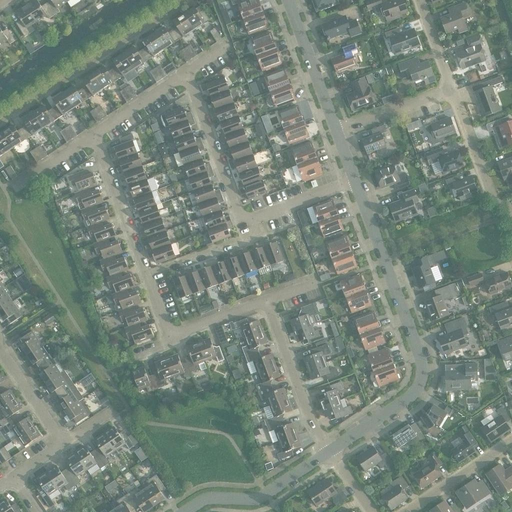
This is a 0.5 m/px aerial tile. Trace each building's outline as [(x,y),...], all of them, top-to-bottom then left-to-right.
[(27,7),(37,22),(46,15),(49,19),(54,16),(48,6),(43,9),(36,0),(33,0),(30,3),(31,4),(27,7)] [(48,6),(54,16),(60,12),(57,8),(67,2),(65,0),(51,0),(52,2),(48,6)] [(238,4),(243,19),(263,12),(258,0),(230,0),(233,6),(238,4)] [(311,0),(316,13),(339,4),(337,0),(311,0)] [(369,10),(374,8),(376,12),(378,14),(384,11),(387,20),(408,12),(403,0),(394,0),(382,5),(380,0),(373,0),(366,3),(369,10)] [(462,18),(469,16),(465,4),(452,8),(454,14),(441,19),(446,33),(458,29),(460,33),(467,30),(462,18)] [(184,15),(194,30),(210,20),(205,12),(201,6),(195,9),(195,8),(184,15)] [(25,37),(30,34),(34,31),(31,26),(37,22),(27,7),(23,10),(22,8),(15,12),(22,22),(17,25),(25,37)] [(263,12),(243,19),(249,35),(268,28),(263,12)] [(194,30),(184,15),(174,22),(178,29),(174,32),(179,40),(185,49),(190,45),(184,37),(194,30)] [(352,37),(360,34),(356,21),(348,24),(345,17),(323,25),(328,39),(350,31),(352,37)] [(154,34),(164,50),(179,40),(174,32),(169,35),(164,27),(154,34)] [(0,45),(7,41),(10,44),(15,41),(8,30),(3,33),(0,28),(0,45)] [(217,42),(222,39),(215,28),(210,32),(217,42)] [(390,38),(396,55),(420,46),(414,29),(399,35),(397,29),(385,33),(387,40),(390,38)] [(257,56),(276,49),(270,33),(251,40),(257,56)] [(144,52),(149,60),(164,50),(154,34),(143,41),(148,49),(144,52)] [(478,62),(485,59),(480,44),(482,43),(479,36),(467,40),(470,47),(456,53),(462,69),(479,63),(478,62)] [(353,56),(358,54),(355,44),(343,49),(345,54),(332,59),(337,73),(356,66),(353,56)] [(190,45),(185,49),(192,59),(197,56),(190,45)] [(124,54),(134,69),(149,60),(144,52),(139,55),(134,47),(124,54)] [(192,59),(185,49),(179,52),(186,63),(192,59)] [(276,49),(257,56),(263,71),(282,64),(276,49)] [(113,71),(119,79),(134,69),(124,54),(113,61),(118,68),(113,71)] [(426,84),(435,81),(428,62),(416,67),(413,60),(399,65),(403,78),(412,75),(414,82),(424,78),(426,84)] [(160,65),(155,69),(162,79),(167,76),(160,65)] [(93,74),(104,89),(119,79),(113,71),(109,74),(104,67),(93,74)] [(156,83),(162,79),(155,69),(150,72),(156,83)] [(270,92),(290,85),(284,70),(265,77),(270,92)] [(83,91),(89,99),(104,89),(93,74),(83,80),(88,88),(83,91)] [(211,97),(229,90),(224,77),(200,86),(203,92),(208,90),(211,97)] [(491,87),(502,83),(500,77),(481,84),(483,90),(475,93),(484,117),(500,111),(491,87)] [(352,110),(374,102),(369,88),(368,88),(364,78),(352,83),(355,93),(347,96),(352,110)] [(125,89),(132,99),(137,96),(130,85),(125,89)] [(290,85),(270,92),(276,108),(295,101),(290,85)] [(63,93),(73,109),(89,99),(83,91),(79,94),(74,86),(63,93)] [(132,99),(125,89),(120,92),(126,103),(132,99)] [(234,103),(229,90),(211,97),(213,104),(208,106),(210,112),(234,103)] [(53,111),(58,119),(73,109),(63,93),(53,100),(58,108),(53,111)] [(220,123),(238,116),(234,103),(210,112),(212,118),(218,116),(220,123)] [(95,109),(102,120),(107,116),(100,105),(95,109)] [(33,113),(43,128),(58,119),(53,111),(49,114),(44,106),(33,113)] [(284,129),(303,122),(297,106),(278,113),(284,129)] [(166,128),(169,126),(170,127),(193,118),(191,112),(185,114),(183,107),(165,114),(165,115),(161,116),(161,119),(163,126),(166,128)] [(102,120),(95,109),(90,112),(97,123),(102,120)] [(23,130),(28,138),(43,128),(33,113),(23,120),(27,127),(23,130)] [(238,116),(220,123),(223,130),(217,132),(220,138),(243,129),(238,116)] [(437,140),(456,133),(450,118),(438,122),(436,116),(423,121),(425,127),(431,125),(437,140)] [(502,148),(511,144),(511,121),(509,123),(507,117),(487,125),(490,132),(495,130),(502,148)] [(193,118),(170,127),(174,140),(192,133),(190,126),(196,124),(193,118)] [(303,122),(284,129),(290,144),(309,137),(303,122)] [(367,154),(377,150),(379,154),(380,155),(382,155),(385,154),(386,153),(387,151),(385,147),(386,147),(381,134),(387,132),(384,125),(371,130),(374,136),(362,141),(367,154)] [(28,138),(23,130),(18,133),(13,126),(3,132),(13,148),(28,138)] [(70,126),(65,129),(72,140),(77,136),(70,126)] [(67,143),(72,140),(65,129),(60,132),(67,143)] [(243,129),(220,138),(222,144),(228,142),(230,149),(248,142),(243,129)] [(264,129),(257,132),(259,137),(267,135),(264,129)] [(0,134),(0,156),(13,148),(3,132),(0,134)] [(192,133),(174,140),(179,153),(203,144),(201,138),(195,140),(192,133)] [(117,153),(119,160),(137,154),(132,140),(134,140),(132,134),(119,139),(121,145),(109,149),(111,156),(117,153)] [(229,164),(253,155),(248,142),(230,149),(233,155),(227,157),(229,164)] [(166,143),(159,146),(163,157),(170,155),(166,143)] [(297,165),(317,158),(311,143),(292,150),(297,165)] [(184,166),(202,159),(199,152),(205,150),(203,144),(179,153),(184,166)] [(278,144),(272,146),(274,152),(281,150),(278,144)] [(35,149),(42,160),(47,156),(40,146),(35,149)] [(444,173),(463,166),(458,151),(445,156),(442,148),(426,154),(430,165),(439,162),(444,173)] [(42,160),(35,149),(30,152),(37,163),(42,160)] [(156,155),(154,158),(156,161),(163,158),(160,153),(156,155)] [(137,154),(119,160),(122,167),(116,169),(118,175),(142,167),(137,154)] [(253,155),(229,164),(231,170),(237,168),(240,175),(258,168),(253,155)] [(317,158),(297,165),(303,181),(322,174),(317,158)] [(511,158),(499,164),(505,179),(507,179),(510,188),(511,187),(511,158)] [(202,159),(184,166),(189,179),(212,170),(210,164),(204,166),(202,159)] [(12,180),(17,176),(10,166),(5,169),(12,180)] [(142,167),(118,175),(121,182),(126,179),(129,186),(147,180),(142,167)] [(258,168),(240,175),(242,181),(236,183),(239,190),(262,181),(258,168)] [(396,190),(409,185),(405,173),(396,177),(396,175),(396,174),(394,169),(393,168),(388,170),(388,168),(376,172),(382,188),(394,184),(396,190)] [(194,192),(212,185),(209,178),(215,176),(212,170),(189,179),(194,192)] [(87,189),(88,189),(98,185),(93,174),(83,177),(81,172),(68,177),(72,187),(77,186),(79,192),(87,189)] [(453,184),(458,197),(459,197),(461,201),(471,197),(470,193),(477,190),(472,177),(461,182),(459,176),(445,181),(448,187),(453,184)] [(147,180),(129,186),(131,193),(126,195),(128,201),(152,192),(147,180)] [(262,181),(239,190),(241,196),(247,194),(249,201),(267,194),(262,181)] [(425,184),(419,186),(421,194),(428,191),(425,184)] [(212,185),(194,192),(198,205),(222,196),(220,190),(214,192),(212,185)] [(83,202),(85,209),(94,206),(104,202),(99,190),(89,194),(88,189),(87,189),(79,192),(74,194),(78,204),(83,202)] [(413,204),(418,202),(414,190),(403,194),(405,201),(389,207),(395,221),(417,213),(413,204)] [(152,192),(128,201),(130,207),(136,205),(138,212),(156,205),(152,192)] [(198,205),(203,217),(221,211),(219,204),(224,202),(222,196),(198,205)] [(319,222),(338,215),(332,200),(313,207),(319,222)] [(156,205),(138,212),(141,219),(135,221),(138,227),(161,218),(156,205)] [(89,219),(91,226),(100,222),(100,223),(110,219),(106,207),(96,211),(94,206),(85,209),(81,211),(85,221),(89,219)] [(298,211),(303,226),(310,224),(305,209),(298,211)] [(203,217),(208,230),(232,222),(229,216),(224,218),(221,211),(203,217)] [(338,215),(319,222),(324,238),(344,231),(338,215)] [(161,218),(138,227),(140,233),(145,231),(148,238),(166,231),(161,218)] [(95,236),(98,242),(106,239),(106,240),(116,236),(112,224),(102,228),(100,223),(100,222),(91,226),(87,227),(91,238),(95,236)] [(232,222),(208,230),(213,244),(231,237),(228,230),(234,228),(232,222)] [(166,231),(148,238),(150,245),(145,247),(147,253),(171,244),(166,231)] [(332,259),(351,252),(346,236),(326,244),(332,259)] [(102,253),(104,259),(112,256),(113,257),(123,253),(118,241),(108,245),(106,240),(106,239),(98,242),(98,243),(93,244),(97,255),(102,253)] [(262,242),(273,271),(271,265),(284,260),(277,242),(270,245),(268,239),(262,242)] [(251,252),(258,270),(260,276),(273,271),(262,242),(256,244),(258,250),(251,252)] [(171,244),(147,253),(149,259),(155,257),(158,264),(176,257),(171,244)] [(315,245),(308,247),(311,255),(315,253),(317,249),(315,245)] [(236,251),(245,275),(258,270),(251,252),(244,255),(242,249),(236,251)] [(225,262),(232,280),(245,275),(236,251),(230,253),(232,259),(225,262)] [(351,252),(332,259),(338,275),(357,267),(351,252)] [(119,273),(129,270),(124,258),(114,262),(113,257),(112,256),(104,259),(99,261),(103,272),(108,270),(110,276),(119,273)] [(419,289),(435,283),(428,264),(430,263),(428,256),(414,262),(416,268),(412,269),(419,289)] [(232,280),(225,262),(218,264),(216,258),(210,261),(219,284),(232,280)] [(199,271),(206,289),(219,284),(210,261),(204,263),(206,269),(199,271)] [(19,268),(14,272),(17,277),(23,273),(19,268)] [(184,270),(193,294),(206,289),(199,271),(192,274),(190,268),(184,270)] [(193,294),(184,270),(178,273),(180,278),(173,281),(180,299),(193,294)] [(114,287),(116,293),(125,290),(135,287),(131,275),(121,279),(119,273),(110,276),(106,278),(110,289),(114,287)] [(491,295),(511,287),(511,286),(507,273),(485,281),(491,295)] [(25,274),(17,279),(21,286),(29,281),(25,274)] [(471,287),(484,282),(481,274),(468,279),(471,287)] [(346,298),(366,291),(360,275),(341,282),(346,298)] [(95,282),(87,285),(90,292),(94,291),(96,287),(95,282)] [(455,283),(449,286),(435,291),(437,298),(425,302),(432,321),(448,315),(443,302),(460,296),(455,283)] [(258,285),(249,288),(252,294),(260,291),(258,285)] [(0,310),(12,302),(3,288),(0,290),(0,310)] [(112,295),(116,305),(115,306),(114,307),(116,311),(117,311),(118,312),(123,310),(131,307),(141,303),(137,292),(127,295),(125,290),(116,293),(112,295)] [(366,291),(346,298),(352,313),(372,306),(366,291)] [(22,316),(23,315),(20,309),(18,310),(12,302),(0,310),(0,315),(4,321),(7,320),(10,324),(22,316)] [(501,330),(511,325),(511,308),(509,310),(507,309),(505,302),(489,308),(492,317),(495,315),(501,330)] [(290,322),(294,332),(312,325),(316,324),(313,315),(316,314),(312,304),(300,308),(304,316),(290,322)] [(127,321),(129,327),(137,324),(138,324),(148,320),(143,309),(133,312),(131,307),(123,310),(118,312),(122,322),(127,321)] [(360,335),(379,327),(374,312),(354,319),(360,335)] [(51,315),(47,317),(50,323),(55,320),(51,314),(51,315)] [(463,336),(468,334),(462,318),(451,322),(455,333),(439,338),(445,354),(467,346),(463,336)] [(245,339),(263,332),(259,321),(249,324),(247,319),(233,324),(234,326),(232,326),(233,330),(235,330),(241,328),(245,339)] [(139,329),(138,324),(137,324),(129,327),(124,329),(128,339),(133,337),(135,344),(154,337),(149,325),(139,329)] [(217,326),(221,346),(229,344),(225,325),(217,326)] [(312,325),(294,332),(298,342),(311,337),(313,343),(325,338),(322,329),(314,332),(312,325)] [(379,327),(360,335),(366,350),(367,349),(376,346),(385,343),(379,327)] [(27,356),(45,344),(44,343),(41,345),(32,331),(20,340),(24,345),(21,346),(27,356)] [(245,358),(259,353),(257,347),(267,344),(263,332),(245,339),(247,346),(242,348),(245,358)] [(511,339),(511,337),(499,342),(506,362),(511,359),(511,339)] [(210,339),(199,343),(205,361),(216,357),(218,362),(224,360),(219,347),(214,349),(210,339)] [(185,359),(187,363),(190,373),(200,369),(201,371),(208,368),(205,361),(199,343),(187,347),(191,357),(185,359)] [(39,368),(51,360),(43,347),(46,345),(45,344),(27,356),(33,365),(36,363),(39,368)] [(308,369),(326,363),(323,356),(331,354),(327,344),(315,349),(317,354),(304,359),(308,369)] [(374,371),(393,364),(387,349),(379,352),(370,355),(368,356),(374,371)] [(259,353),(245,358),(248,363),(253,361),(257,372),(275,366),(271,354),(261,358),(259,353)] [(166,359),(173,377),(184,373),(186,379),(192,376),(190,373),(187,363),(181,365),(178,355),(166,359)] [(153,375),(158,389),(168,385),(166,380),(173,377),(166,359),(155,363),(158,373),(153,375)] [(51,360),(39,368),(42,372),(40,374),(46,384),(63,372),(63,370),(60,372),(51,360)] [(326,363),(308,369),(312,380),(325,375),(327,380),(339,376),(336,369),(329,371),(326,363)] [(377,387),(379,386),(379,387),(399,380),(393,364),(374,371),(377,381),(375,381),(373,383),(374,385),(375,387),(377,387)] [(468,379),(477,379),(477,364),(454,365),(455,372),(453,372),(453,376),(446,377),(446,391),(456,391),(456,389),(469,389),(468,379)] [(275,366),(257,372),(261,383),(256,386),(258,391),(272,386),(270,381),(280,377),(275,366)] [(158,389),(153,375),(148,377),(144,367),(132,372),(139,390),(146,387),(148,393),(158,389)] [(63,372),(46,384),(52,393),(55,391),(58,396),(70,388),(61,375),(64,373),(63,372)] [(91,374),(85,377),(89,383),(95,380),(91,374)] [(322,407),(340,400),(337,392),(344,389),(341,382),(329,386),(331,392),(318,397),(322,407)] [(257,396),(260,396),(262,401),(267,399),(270,406),(288,400),(284,388),(274,392),(272,386),(258,391),(256,392),(257,396)] [(70,388),(58,396),(61,400),(58,402),(65,411),(79,402),(70,388)] [(0,410),(16,399),(10,390),(0,396),(0,410)] [(178,394),(172,396),(175,403),(181,401),(178,394)] [(106,397),(102,400),(106,407),(111,404),(106,397)] [(0,421),(0,424),(2,428),(13,421),(10,417),(22,409),(16,399),(0,410),(5,418),(0,421)] [(270,425),(280,422),(284,420),(282,415),(292,411),(288,400),(270,406),(274,417),(268,419),(270,425)] [(340,400),(322,407),(325,417),(339,412),(341,418),(353,414),(350,406),(343,409),(340,400)] [(79,402),(65,411),(71,421),(73,419),(77,424),(89,416),(79,402)] [(429,409),(426,413),(421,417),(429,429),(435,425),(439,428),(447,414),(449,415),(452,410),(447,407),(444,411),(434,405),(430,410),(429,409)] [(506,424),(511,420),(502,407),(496,411),(501,417),(483,429),(491,441),(509,429),(506,424)] [(18,438),(34,427),(28,417),(16,425),(13,421),(2,428),(6,434),(13,430),(18,438)] [(274,430),(279,441),(296,435),(292,423),(282,427),(280,422),(270,425),(267,427),(269,432),(274,430)] [(408,444),(425,439),(415,423),(410,427),(408,425),(390,437),(398,448),(407,442),(408,444)] [(477,444),(469,432),(465,426),(459,430),(463,436),(460,438),(464,443),(451,451),(453,454),(452,455),(451,457),(452,458),(452,460),(454,460),(455,460),(457,459),(459,463),(475,452),(472,448),(477,444)] [(34,427),(18,438),(24,447),(41,436),(34,427)] [(104,434),(116,451),(125,444),(129,450),(134,447),(133,445),(130,441),(127,436),(122,439),(114,427),(104,434)] [(98,456),(105,466),(110,463),(106,457),(116,451),(104,434),(95,440),(103,452),(98,456)] [(296,435),(279,441),(283,452),(277,454),(279,460),(293,455),(291,450),(301,446),(296,435)] [(4,447),(0,449),(0,451),(6,462),(11,458),(4,447)] [(75,453),(87,470),(96,464),(100,469),(105,466),(98,456),(93,459),(85,447),(75,453)] [(386,468),(393,464),(386,453),(380,457),(373,447),(357,458),(365,471),(377,463),(381,469),(385,466),(386,468)] [(69,475),(76,485),(81,482),(77,477),(87,470),(75,453),(66,460),(74,472),(69,475)] [(437,467),(442,464),(434,453),(429,457),(433,463),(414,476),(422,488),(441,474),(437,467)] [(148,459),(142,463),(146,468),(151,465),(148,459)] [(271,462),(265,465),(267,471),(273,469),(271,462)] [(511,467),(505,472),(500,465),(486,474),(501,495),(511,487),(511,467)] [(47,472),(58,489),(64,485),(68,491),(76,485),(69,475),(64,478),(56,466),(47,472)] [(58,489),(47,472),(37,479),(45,491),(40,494),(50,508),(55,505),(48,496),(58,489)] [(143,490),(155,506),(165,499),(159,490),(164,487),(156,475),(147,481),(149,486),(143,490)] [(402,491),(408,487),(401,476),(391,483),(395,489),(383,497),(391,509),(407,498),(402,491)] [(337,506),(348,499),(343,491),(338,488),(335,491),(328,480),(308,493),(316,505),(331,495),(334,500),(333,501),(337,506)] [(474,504),(490,493),(482,481),(477,485),(474,481),(463,488),(465,490),(458,495),(466,506),(472,501),(474,504)] [(126,495),(134,507),(138,504),(143,511),(145,511),(155,506),(143,490),(138,493),(135,489),(126,495)] [(114,510),(115,511),(130,511),(129,511),(134,507),(126,495),(117,502),(119,506),(114,510)] [(0,503),(0,511),(21,511),(16,503),(11,507),(6,500),(0,503)] [(460,511),(457,508),(451,511),(445,502),(430,511),(460,511)]
